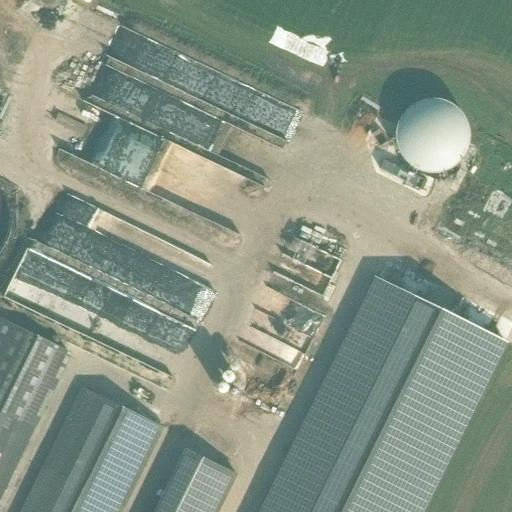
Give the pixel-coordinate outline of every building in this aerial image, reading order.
[(5,130),(16,130),(17,108),(6,107),(5,130)] [(271,195),(241,184),(232,209),(220,205),(223,198),(212,195),(215,188),(212,187),(217,173),(209,170),(196,204),(231,217),(229,222),(257,232),(271,195)] [(0,271),(25,269),(17,182),(0,183),(0,271)] [(65,219),(158,269),(172,243),(79,193),(65,219)] [(371,281),(254,511),(412,511),(497,344),(371,281)] [(264,312),(331,338),(340,314),(273,288),(264,312)] [(167,340),(181,325),(160,305),(145,320),(167,340)] [(0,498),(72,354),(0,318),(0,498)] [(303,365),(311,355),(300,346),(292,356),(303,365)] [(122,511),(164,427),(83,388),(21,511),(122,511)]
